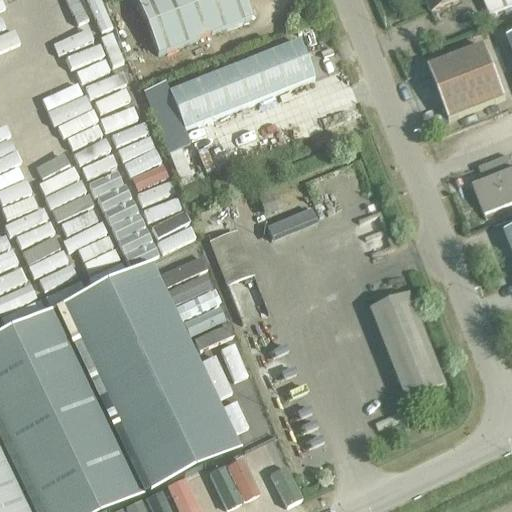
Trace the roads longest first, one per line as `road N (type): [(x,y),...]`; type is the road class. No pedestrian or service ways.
road 1 (unclassified): [(511,408),(349,0)]
road 2 (unclassified): [(344,511),(511,432)]
